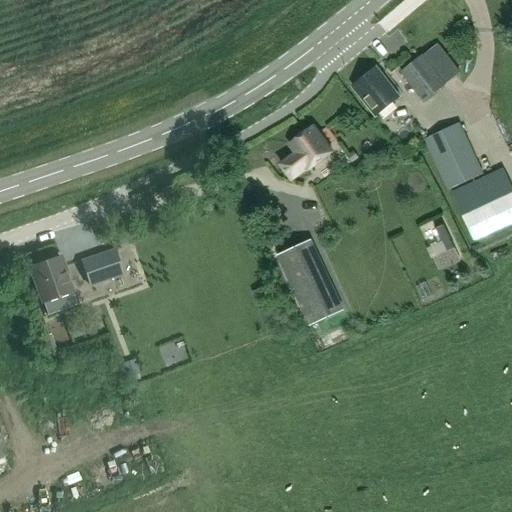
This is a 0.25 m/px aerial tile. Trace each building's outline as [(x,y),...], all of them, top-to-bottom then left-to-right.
[(437,43),(422,55),(445,84),(460,73),(437,43)] [(444,84),(421,56),(401,72),(424,101),(444,84)] [(352,86),(374,114),(375,116),(399,96),(376,67),(352,86)] [(423,139),(447,190),(484,173),(460,122),(423,139)] [(295,152),(284,161),(280,164),(292,179),(307,167),(308,169),(332,151),(327,145),(335,138),(326,125),(317,132),(313,126),(312,126),(291,142),(289,144),(295,152)] [(474,239),(511,221),(511,190),(502,169),(452,193),(474,239)] [(339,314),(306,242),(278,254),(311,327),(339,314)] [(123,276),(114,249),(81,261),(90,287),(123,276)] [(30,269),(36,286),(44,305),(73,295),(66,275),(60,258),(30,269)] [(135,319),(121,324),(125,337),(139,332),(135,319)]
